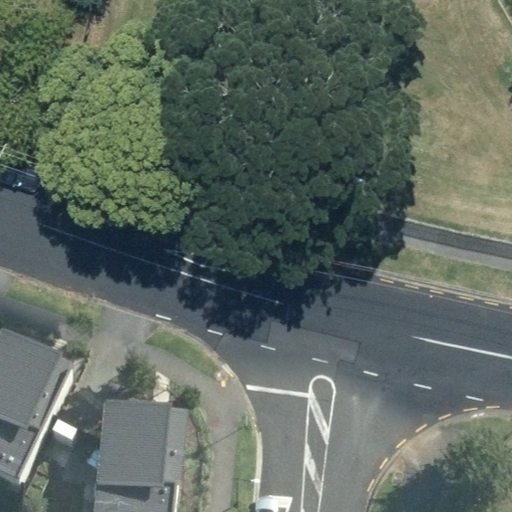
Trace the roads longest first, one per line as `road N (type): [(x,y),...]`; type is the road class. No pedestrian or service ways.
road 1 (residential): [(0,208),(333,320)]
road 2 (residential): [(312,511),(333,320)]
road 3 (residential): [(333,320),(511,359)]
